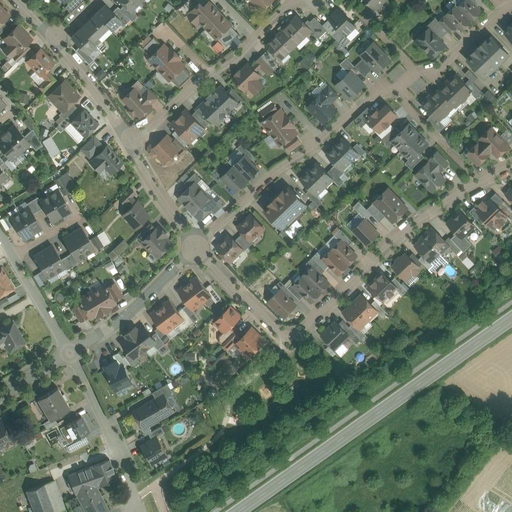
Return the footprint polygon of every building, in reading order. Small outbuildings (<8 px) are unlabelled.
[(83,0),(71,0),(65,7),(70,13),(83,0)] [(141,1),(140,0),(119,0),(124,5),(131,12),(131,11),(141,1)] [(191,0),(185,0),(176,9),(185,19),(189,15),(188,15),(197,6),(191,0)] [(251,0),(255,4),(255,5),(259,9),(260,9),(262,10),(272,0),(251,0)] [(384,0),(366,0),(368,2),(375,9),(384,0)] [(477,7),(470,0),(454,0),(453,2),(456,5),(471,21),(481,11),(477,7)] [(202,4),(200,3),(197,6),(188,15),(189,15),(197,24),(199,21),(206,28),(221,14),(209,1),(206,5),(204,2),(202,4)] [(375,9),(368,2),(363,7),(375,20),(381,14),(375,9)] [(112,12),(105,5),(95,14),(107,26),(110,30),(118,23),(121,20),(112,12)] [(131,11),(131,12),(124,5),(120,9),(130,20),(131,21),(136,17),(131,11)] [(456,5),(446,15),(457,27),(461,31),(471,21),(456,5)] [(9,15),(0,6),(0,23),(2,22),(9,15)] [(120,9),(117,7),(112,12),(121,20),(118,23),(123,27),(130,20),(120,9)] [(355,26),(339,9),(329,19),(338,28),(345,36),(345,35),(355,26)] [(107,26),(95,14),(85,24),(93,33),(88,38),(92,41),(96,37),(107,26)] [(221,14),(206,28),(217,39),(218,38),(231,26),(232,25),(221,14)] [(457,27),(446,15),(438,22),(448,31),(450,34),(457,27)] [(297,16),(281,31),(295,46),(311,30),(315,27),(310,22),(308,20),(304,23),(297,16)] [(327,30),(314,17),(310,22),(315,27),(311,30),(318,38),(327,30)] [(438,22),(435,18),(426,26),(428,28),(429,28),(440,39),(448,31),(438,22)] [(93,33),(85,24),(80,29),(88,38),(93,33)] [(32,39),(18,25),(3,39),(9,45),(3,50),(10,57),(11,56),(11,55),(15,51),(17,53),(26,45),(32,39)] [(231,26),(218,38),(226,46),(239,34),(231,26)] [(345,36),(338,28),(331,34),(337,40),(340,44),(343,47),(350,40),(345,35),(345,36)] [(428,28),(416,40),(432,58),(445,45),(440,39),(429,28),(428,28)] [(88,38),(80,29),(71,38),(79,46),(86,53),(87,53),(93,59),(102,52),(95,45),(92,41),(88,38)] [(281,31),(266,45),(270,49),(278,57),(280,60),(295,46),(281,31)] [(492,36),(486,41),(485,40),(478,47),(497,66),(509,54),(492,36)] [(145,45),(142,48),(151,57),(162,46),(154,37),(151,39),(145,45)] [(390,59),(373,42),(360,55),(373,68),(377,72),(390,59)] [(151,57),(149,59),(159,70),(176,53),(173,50),(171,52),(164,44),(151,57)] [(26,45),(17,53),(15,51),(11,55),(11,56),(17,62),(30,49),(26,45)] [(86,53),(79,46),(75,50),(88,64),(93,59),(87,53),(86,53)] [(497,66),(478,47),(471,53),(473,54),(467,59),(484,77),(497,66)] [(53,63),(40,49),(27,61),(42,77),(48,72),(46,70),(53,63)] [(211,56),(213,51),(207,49),(203,59),(209,61),(211,56)] [(278,57),(270,49),(267,53),(266,51),(261,56),(273,69),(278,64),(275,61),(278,57)] [(176,53),(159,70),(169,80),(171,78),(183,67),(184,65),(176,58),(178,56),(176,53)] [(273,69),(261,56),(256,62),(268,75),(273,69)] [(354,66),(346,58),(340,64),(348,73),(351,71),(354,75),(359,70),(354,66)] [(373,68),(363,58),(354,66),(359,70),(364,76),(373,68)] [(248,63),(240,71),(239,70),(235,74),(236,75),(233,78),(245,90),(248,87),(255,94),(263,86),(257,79),(260,75),(248,63)] [(183,67),(171,78),(180,87),(192,76),(183,67)] [(98,79),(104,72),(99,68),(93,75),(98,79)] [(477,78),(469,70),(465,74),(470,79),(473,82),(477,78)] [(348,73),(336,84),(350,98),(364,85),(354,75),(351,71),(348,73)] [(48,72),(42,77),(45,80),(38,87),(43,92),(56,80),(48,72)] [(465,83),(457,75),(451,80),(449,78),(446,80),(463,99),(470,92),(472,90),(465,83)] [(470,79),(465,83),(472,90),(470,92),(476,98),(482,92),(473,82),(470,79)] [(64,80),(47,96),(62,111),(62,112),(72,103),(79,96),(64,80)] [(463,99),(446,80),(444,83),(446,85),(440,91),(454,105),(453,105),(455,107),(459,111),(468,103),(463,99)] [(157,98),(144,85),(138,91),(150,104),(157,98)] [(221,86),(213,94),(212,92),(207,97),(209,98),(205,102),(204,101),(195,109),(203,118),(208,113),(217,123),(236,106),(237,107),(244,101),(231,88),(227,92),(221,86)] [(329,86),(317,98),(314,98),(311,101),(311,104),(308,106),(311,109),(311,111),(314,115),(317,115),(324,123),(336,111),(329,103),(337,95),(329,86)] [(138,91),(135,88),(127,95),(130,98),(126,102),(131,108),(128,110),(133,115),(136,113),(140,117),(152,106),(138,91)] [(454,105),(440,91),(439,89),(433,95),(430,93),(428,95),(445,113),(453,105),(454,105)] [(497,98),(488,90),(484,94),(492,103),(497,98)] [(445,113),(428,95),(426,98),(428,100),(422,106),(431,115),(437,121),(439,120),(445,126),(452,120),(445,113)] [(72,103),(62,112),(62,111),(58,115),(63,120),(71,112),(76,108),(72,103)] [(272,103),(260,111),(265,119),(264,120),(278,111),(272,103)] [(381,112),(379,110),(376,110),(373,113),(367,119),(368,121),(378,130),(383,125),(385,128),(390,123),(389,122),(396,115),(388,106),(381,112)] [(367,107),(355,120),(362,127),(368,121),(367,119),(373,113),(367,107)] [(98,124),(84,109),(76,117),(70,122),(84,137),(98,124)] [(200,123),(187,109),(179,117),(197,135),(209,124),(205,119),(200,123)] [(264,120),(262,122),(271,134),(290,120),(288,117),(286,118),(280,109),(278,111),(264,120)] [(63,120),(58,125),(63,129),(70,122),(76,117),(71,112),(63,120)] [(439,120),(437,121),(431,115),(426,119),(439,132),(445,126),(439,120)] [(197,135),(179,117),(172,124),(185,138),(181,142),(185,147),(197,135)] [(290,120),(271,134),(279,146),(281,144),(295,135),(296,133),(290,124),(292,123),(290,120)] [(400,132),(391,140),(392,141),(401,150),(418,134),(409,123),(400,132)] [(24,136),(14,124),(4,133),(21,152),(30,144),(31,144),(24,136)] [(395,127),(382,139),(388,146),(392,141),(391,140),(400,132),(395,127)] [(490,127),(479,138),(482,140),(479,143),(478,142),(467,152),(466,153),(474,160),(478,165),(489,154),(488,153),(491,151),(498,157),(509,147),(500,137),(490,127)] [(32,129),(24,136),(31,144),(30,144),(35,150),(42,145),(32,129)] [(511,142),(511,134),(507,129),(500,137),(508,146),(511,142)] [(21,152),(4,133),(0,135),(0,148),(11,161),(21,152)] [(418,134),(401,150),(409,159),(411,160),(419,152),(428,144),(418,134)] [(295,135),(281,144),(282,145),(283,144),(288,151),(300,143),(295,135)] [(93,136),(80,149),(89,157),(102,145),(93,136)] [(166,136),(157,145),(153,145),(150,147),(150,152),(153,155),(157,155),(162,160),(165,162),(169,162),(172,160),(172,155),(175,153),(171,148),(175,145),(166,136)] [(353,147),(343,138),(335,146),(350,162),(358,154),(359,153),(353,147)] [(181,142),(179,141),(175,145),(171,148),(175,153),(180,157),(187,149),(185,147),(181,142)] [(365,152),(357,143),(353,147),(359,153),(358,154),(361,156),(365,152)] [(254,156),(242,144),(237,148),(244,155),(250,161),(254,156)] [(350,162),(335,146),(326,154),(336,164),(341,170),(342,170),(350,162)] [(122,162),(112,152),(111,153),(105,147),(90,162),(99,171),(104,166),(110,173),(114,173),(116,170),(116,167),(122,162)] [(474,160),(466,153),(467,152),(465,150),(460,155),(469,164),(474,160)] [(419,152),(411,160),(409,159),(405,163),(411,169),(424,156),(419,152)] [(447,164),(436,152),(430,159),(433,162),(439,169),(441,170),(447,164)] [(250,161),(244,155),(232,166),(247,181),(259,170),(250,161)] [(433,162),(429,165),(428,163),(416,174),(432,191),(444,180),(436,172),(439,169),(433,162)] [(327,172),(318,163),(309,171),(324,187),(332,179),(333,179),(327,172)] [(341,170),(336,164),(331,168),(340,177),(344,172),(342,170),(341,170)] [(247,181),(232,166),(221,176),(221,177),(227,183),(236,192),(247,181)] [(340,177),(331,168),(327,172),(333,179),(332,179),(339,186),(344,181),(340,177)] [(0,170),(0,186),(10,178),(2,169),(0,170)] [(221,176),(215,169),(210,174),(222,187),(227,183),(221,177),(221,176)] [(324,187),(309,171),(300,179),(310,189),(316,195),(324,187)] [(195,173),(184,183),(189,188),(195,182),(195,183),(200,178),(195,173)] [(70,191),(61,176),(55,179),(64,195),(70,191)] [(195,183),(195,182),(189,188),(179,198),(189,208),(205,193),(195,183)] [(306,204),(289,187),(284,192),(283,190),(276,197),(294,216),(306,204)] [(129,188),(118,198),(124,204),(131,197),(134,193),(130,189),(129,188)] [(407,208),(388,188),(373,202),(386,215),(393,222),(407,208)] [(71,211),(58,189),(48,194),(61,216),(71,211)] [(316,195),(310,189),(305,193),(318,206),(323,202),(316,195)] [(205,193),(189,208),(199,219),(210,209),(216,204),(215,203),(205,193)] [(503,202),(496,193),(490,199),(498,207),(503,202)] [(61,216),(48,194),(39,200),(43,207),(52,222),(61,216)] [(43,207),(39,200),(37,197),(32,200),(38,211),(43,207)] [(136,202),(131,197),(124,203),(129,209),(123,215),(136,228),(149,216),(141,208),(142,207),(137,202),(136,202)] [(294,216),(276,197),(269,204),(270,205),(265,210),(282,227),(294,216)] [(220,199),(215,203),(216,204),(210,209),(214,214),(225,204),(220,199)] [(498,207),(490,199),(477,211),(480,214),(485,220),(494,229),(505,217),(506,218),(507,217),(506,216),(500,210),(498,207)] [(38,211),(32,200),(26,204),(28,207),(28,206),(33,214),(38,211)] [(366,209),(359,201),(353,207),(364,219),(365,220),(371,214),(366,209)] [(386,215),(373,202),(366,209),(371,214),(379,222),(386,215)] [(33,214),(28,206),(28,207),(19,212),(32,234),(41,228),(33,214)] [(510,213),(504,206),(500,210),(506,216),(510,213)] [(477,211),(473,208),(469,212),(476,219),(480,214),(477,211)] [(474,226),(460,211),(447,224),(456,233),(461,238),(463,236),(474,226)] [(10,217),(9,218),(14,225),(23,240),(32,234),(19,212),(10,217)] [(265,229),(251,214),(238,227),(243,233),(251,241),(251,240),(257,234),(258,235),(265,229)] [(485,220),(480,214),(476,219),(481,224),(485,220)] [(14,225),(9,218),(10,217),(8,215),(2,218),(9,228),(14,225)] [(365,220),(364,219),(352,230),(358,236),(358,238),(360,240),(362,240),(367,245),(378,233),(365,220)] [(150,223),(137,236),(143,242),(156,229),(150,223)] [(143,242),(142,242),(147,247),(147,248),(151,253),(152,253),(157,257),(158,256),(159,256),(161,256),(164,253),(164,251),(163,251),(171,243),(165,237),(168,235),(160,227),(157,229),(157,228),(156,229),(143,242)] [(94,249),(81,228),(72,233),(85,255),(94,249)] [(352,242),(340,229),(334,235),(340,241),(341,239),(348,246),(352,242)] [(445,241),(433,229),(424,237),(441,255),(444,252),(449,252),(452,249),(445,241)] [(85,255),(72,233),(62,239),(71,253),(76,261),(85,255)] [(251,240),(251,241),(243,233),(239,237),(248,247),(253,242),(251,240)] [(463,236),(461,238),(456,233),(451,239),(461,250),(463,252),(471,244),(463,236)] [(103,246),(97,235),(91,239),(97,249),(103,246)] [(229,235),(216,247),(231,262),(237,256),(236,255),(242,249),(234,241),(229,235)] [(248,247),(239,237),(234,241),(242,249),(244,251),(248,247)] [(441,255),(424,237),(415,246),(423,255),(431,263),(431,262),(434,265),(429,269),(432,273),(434,270),(442,263),(445,265),(448,263),(441,255)] [(451,239),(449,237),(445,241),(452,249),(457,254),(461,250),(451,239)] [(348,246),(341,239),(340,241),(331,249),(348,265),(357,255),(348,246)] [(124,240),(113,250),(117,255),(128,244),(124,240)] [(61,260),(52,245),(43,251),(56,273),(65,267),(61,260)] [(348,265),(331,249),(323,257),(322,259),(329,266),(338,275),(348,265)] [(56,273),(43,251),(33,256),(42,271),(46,278),(47,278),(56,273)] [(323,257),(317,252),(312,257),(325,270),(329,266),(322,259),(323,257)] [(76,261),(71,253),(66,257),(72,267),(78,263),(76,261)] [(419,259),(413,253),(408,257),(418,267),(422,263),(419,259)] [(408,257),(406,254),(393,267),(405,280),(411,274),(415,274),(418,271),(418,267),(408,257)] [(431,263),(423,255),(419,259),(422,263),(429,269),(434,265),(431,262),(431,263)] [(72,267),(66,257),(61,260),(65,267),(66,270),(72,267)] [(325,270),(312,257),(306,263),(310,267),(311,266),(320,274),(325,270)] [(320,274),(311,266),(310,267),(302,275),(304,277),(320,293),(330,283),(320,274)] [(46,278),(42,271),(37,274),(43,284),(49,281),(47,278),(46,278)] [(382,273),(369,285),(384,301),(385,300),(387,301),(392,297),(391,295),(396,290),(397,289),(390,282),(382,273)] [(320,293),(304,277),(302,275),(294,283),(296,285),(294,287),(304,296),(311,303),(320,293)] [(206,288),(197,277),(192,280),(192,279),(187,283),(202,303),(206,300),(206,298),(210,295),(211,295),(206,288)] [(407,291),(395,277),(390,282),(397,289),(396,290),(402,296),(407,291)] [(7,278),(0,281),(0,296),(14,289),(7,278)] [(287,288),(280,281),(275,286),(280,290),(280,289),(289,298),(293,293),(287,288)] [(304,296),(294,287),(296,285),(294,283),(293,282),(287,288),(293,293),(300,300),(304,296)] [(122,296),(114,283),(107,288),(106,287),(105,287),(114,301),(122,296)] [(202,303),(187,283),(182,287),(183,288),(178,291),(188,304),(192,309),(196,306),(198,306),(202,303)] [(221,299),(210,284),(206,288),(211,295),(210,295),(216,302),(221,299)] [(105,287),(104,285),(91,292),(103,313),(107,311),(105,309),(115,303),(114,301),(105,287)] [(280,290),(275,295),(275,299),(270,304),(284,317),(296,305),(289,298),(280,289),(280,290)] [(91,292),(79,300),(88,316),(89,318),(99,312),(100,315),(103,313),(91,292)] [(371,304),(362,295),(352,304),(368,320),(377,311),(371,304)] [(178,311),(170,300),(165,304),(164,303),(159,307),(175,327),(179,324),(179,322),(183,319),(183,318),(178,311)] [(388,314),(375,300),(371,304),(377,311),(383,318),(388,314)] [(80,304),(72,308),(80,321),(88,316),(80,302),(79,302),(80,304)] [(192,309),(188,304),(183,308),(194,322),(199,318),(192,309)] [(368,320),(352,304),(343,313),(353,323),(359,329),(359,328),(368,320)] [(175,327),(159,307),(155,310),(155,311),(150,315),(159,326),(164,333),(165,332),(170,338),(178,332),(175,327)] [(194,322),(183,308),(178,311),(183,318),(183,319),(189,326),(194,322)] [(229,308),(226,311),(224,311),(222,313),(222,314),(214,322),(215,324),(214,325),(222,332),(224,334),(230,328),(240,318),(239,318),(239,316),(237,313),(234,313),(233,314),(231,313),(232,312),(232,311),(229,308)] [(355,333),(349,327),(342,320),(338,324),(349,336),(350,338),(355,333)] [(0,343),(3,341),(9,352),(25,343),(13,321),(0,328),(0,343)] [(338,324),(335,321),(321,335),(335,350),(349,336),(338,324)] [(366,335),(359,328),(359,329),(353,323),(349,327),(355,333),(361,340),(366,335)] [(152,336),(143,325),(137,330),(135,327),(130,331),(145,351),(154,344),(157,342),(152,336)] [(164,333),(159,326),(154,330),(156,332),(165,343),(165,344),(169,341),(170,338),(165,332),(164,333)] [(224,334),(222,332),(219,336),(219,342),(222,345),(234,332),(230,328),(224,334)] [(241,338),(236,344),(242,350),(242,354),(244,357),(248,356),(264,340),(252,328),(241,338)] [(145,351),(130,331),(125,335),(127,338),(121,342),(129,353),(134,359),(137,357),(145,351)] [(165,343),(156,332),(152,336),(157,342),(154,344),(158,349),(165,343)] [(234,332),(222,345),(228,350),(234,344),(236,344),(241,338),(234,332)] [(361,340),(355,333),(350,338),(356,344),(361,340)] [(123,358),(119,353),(113,355),(115,361),(116,361),(119,367),(123,365),(124,365),(129,363),(125,357),(123,358)] [(134,359),(129,353),(125,357),(129,363),(133,368),(140,362),(137,357),(134,359)] [(123,365),(119,367),(116,361),(115,361),(104,366),(107,372),(107,373),(115,391),(126,385),(125,382),(130,379),(124,365),(123,365)] [(168,384),(152,392),(156,399),(164,395),(166,398),(174,394),(168,384)] [(57,387),(36,399),(49,420),(54,418),(70,408),(65,400),(67,399),(64,394),(62,395),(57,387)] [(34,392),(24,398),(27,403),(37,397),(34,392)] [(148,404),(157,420),(162,417),(164,418),(169,415),(169,413),(173,411),(166,398),(164,395),(156,399),(148,404)] [(157,420),(148,404),(135,412),(139,419),(138,423),(140,426),(143,427),(148,425),(150,425),(152,424),(152,422),(157,420)] [(79,417),(65,425),(72,440),(73,441),(84,434),(89,432),(85,424),(83,425),(79,417)] [(54,418),(49,420),(43,423),(46,429),(57,423),(54,418)] [(0,446),(4,444),(7,449),(14,444),(11,440),(12,440),(7,432),(3,425),(0,426),(0,446)] [(72,440),(65,425),(60,428),(68,443),(72,440)] [(149,433),(149,434),(152,439),(157,436),(164,432),(161,427),(149,433)] [(21,440),(14,428),(7,432),(12,440),(11,440),(14,444),(21,440)] [(68,443),(64,444),(68,452),(88,442),(84,434),(73,441),(72,440),(68,443)] [(152,439),(140,446),(150,464),(160,459),(158,456),(166,452),(157,436),(152,439)] [(109,459),(91,466),(99,485),(116,479),(109,459)] [(91,466),(69,474),(76,493),(96,486),(99,485),(91,466)] [(62,503),(54,480),(44,484),(52,506),(62,503)] [(44,484),(26,491),(33,511),(54,511),(52,506),(44,484)] [(76,493),(85,511),(102,511),(108,509),(96,486),(76,493)] [(62,503),(52,506),(54,511),(64,511),(65,511),(62,503)]
